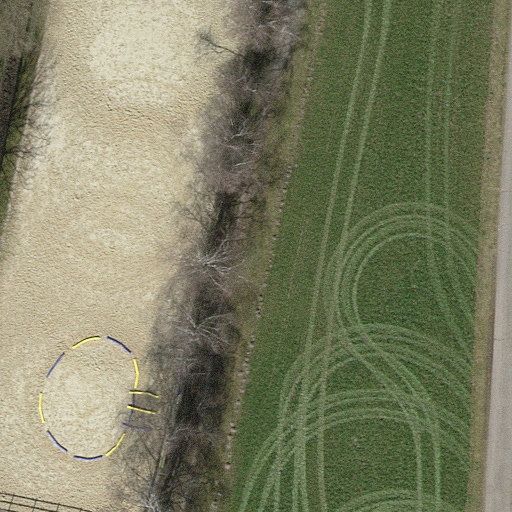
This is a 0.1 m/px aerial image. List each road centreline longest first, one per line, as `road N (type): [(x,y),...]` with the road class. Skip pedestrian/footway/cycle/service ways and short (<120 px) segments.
road 1 (track): [(290,0),(180,511)]
road 2 (track): [(511,368),(504,511)]
